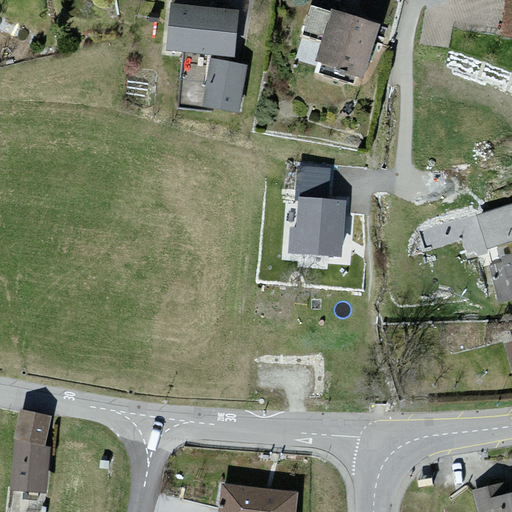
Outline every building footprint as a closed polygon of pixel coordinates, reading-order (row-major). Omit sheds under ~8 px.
[(242,14),(169,10),(165,57),(207,63),(199,111),(236,117),(246,68),(232,64),(242,14)] [(377,31),(331,16),(309,62),(357,82),(377,31)] [(331,193),(332,164),(301,163),(300,192),(331,193)] [(292,261),(333,260),(332,204),(290,205),(292,261)] [(494,304),(511,308),(511,207),(476,218),(494,304)] [(55,426),(23,422),(11,498),(47,501),(55,426)] [(292,511),(296,496),(219,489),(217,511),(292,511)] [(511,511),(511,500),(489,505),(490,511),(511,511)]
